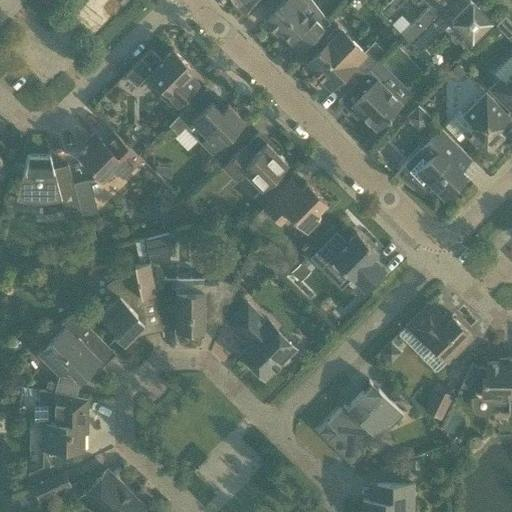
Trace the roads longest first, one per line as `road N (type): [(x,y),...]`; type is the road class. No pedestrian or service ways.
road 1 (residential): [(186,0),(437,254)]
road 2 (residential): [(188,507),(126,446),(124,394),(155,362),(204,363),(269,428)]
road 3 (residential): [(269,428),(437,254)]
road 4 (residential): [(0,96),(22,118),(57,118),(175,0)]
